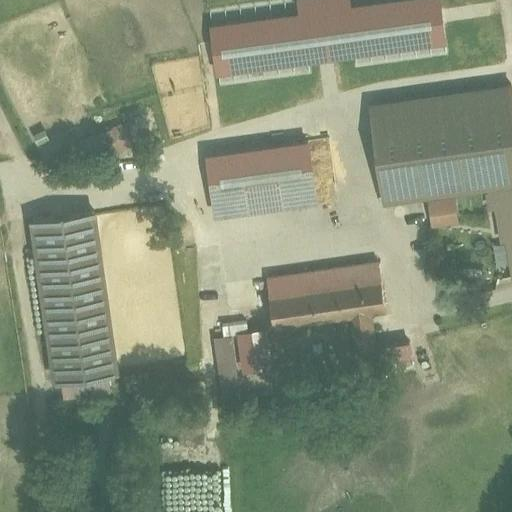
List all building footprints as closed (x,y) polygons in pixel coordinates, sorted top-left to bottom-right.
[(438,0),(378,0),(213,22),(220,74),(444,44),(438,0)] [(488,187),(511,183),(511,86),(511,84),(371,103),(384,201),(488,187)] [(125,124),(78,139),(85,160),(132,144),(125,124)] [(309,140),(208,154),(215,203),(316,189),(309,140)] [(511,183),(488,187),(491,205),(503,204),(509,240),(511,239),(511,183)] [(421,199),(426,226),(455,221),(450,194),(421,199)] [(94,210),(34,219),(58,379),(117,371),(117,366),(95,216),(94,210)] [(380,260),(268,277),(275,326),(352,314),(357,346),(376,343),(371,312),(388,310),(380,260)] [(266,329),(238,332),(243,369),(271,366),(266,329)] [(231,338),(214,340),(221,393),(238,391),(231,338)] [(413,357),(410,341),(356,348),(358,365),(413,357)]
